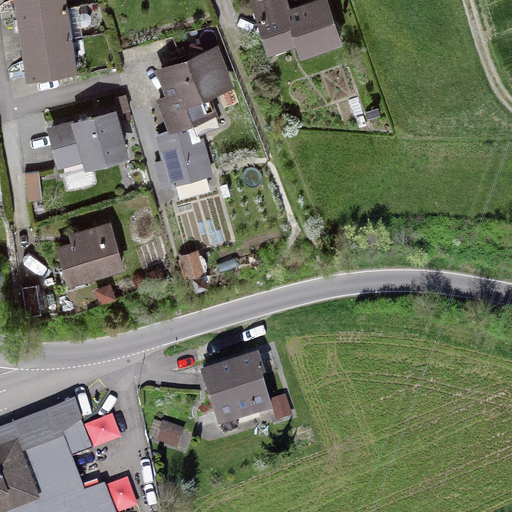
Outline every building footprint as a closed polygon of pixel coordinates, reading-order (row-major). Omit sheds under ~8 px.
[(21,0),(23,11),(60,6),(59,0),(21,0)] [(264,0),(282,47),(306,38),(310,47),(349,32),(337,0),(300,0),(298,1),(297,0),(264,0)] [(23,11),(28,43),(65,37),(71,36),(66,5),(60,6),(23,11)] [(70,68),(65,37),(28,43),(33,74),(70,68)] [(162,91),(174,126),(194,120),(197,130),(219,122),(209,94),(234,85),(219,42),(163,62),(172,87),(162,91)] [(126,100),(55,124),(68,164),(92,156),(95,166),(143,151),(126,100)] [(165,156),(157,158),(163,182),(210,170),(201,139),(191,142),(189,131),(160,138),(165,156)] [(55,164),(28,166),(30,203),(57,201),(55,164)] [(74,233),(60,238),(73,280),(129,262),(113,213),(72,226),(74,233)] [(42,279),(25,281),(29,311),(46,309),(42,279)] [(221,424),(278,407),(261,350),(204,368),(221,424)] [(118,416),(89,421),(93,445),(122,440),(118,416)] [(186,425),(166,418),(160,436),(179,443),(186,425)] [(0,511),(112,511),(103,486),(83,493),(69,457),(90,449),(79,419),(62,434),(60,429),(0,451),(0,511)]
